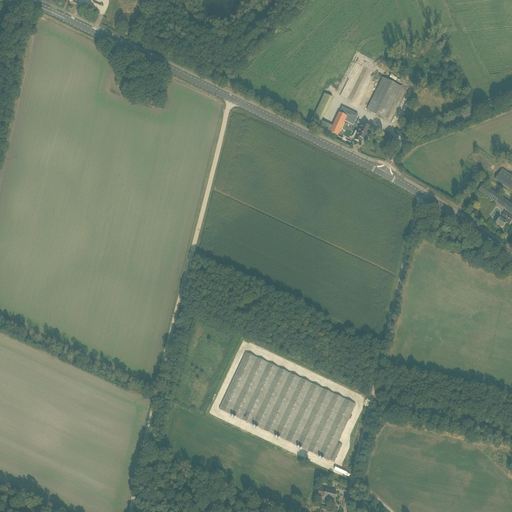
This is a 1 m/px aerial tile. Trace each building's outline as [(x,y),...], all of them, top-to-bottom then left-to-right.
[(127,16),(121,14),(118,21),(124,23),(127,16)] [(367,110),(386,119),(402,87),(383,78),(367,110)] [(323,121),(332,96),(325,93),(315,118),(323,121)] [(355,121),(339,113),(337,117),(345,121),(353,125),(355,121)] [(337,136),(345,121),(337,117),(330,133),(337,136)] [(362,124),(354,140),(360,143),(362,140),(366,141),(372,129),(362,124)] [(511,184),(511,183),(511,176),(502,169),(495,180),(511,191),(511,184)] [(511,214),(511,204),(483,184),(478,191),(511,214)] [(511,221),(511,220),(511,216),(505,212),(503,215),(503,214),(496,224),(503,228),(506,223),(509,225),(511,221)] [(246,353),(219,410),(329,461),(329,460),(334,463),(342,445),(338,443),(356,405),(246,353)] [(324,497),(335,501),(337,493),(324,490),(320,488),(317,497),(323,499),(324,497)]
